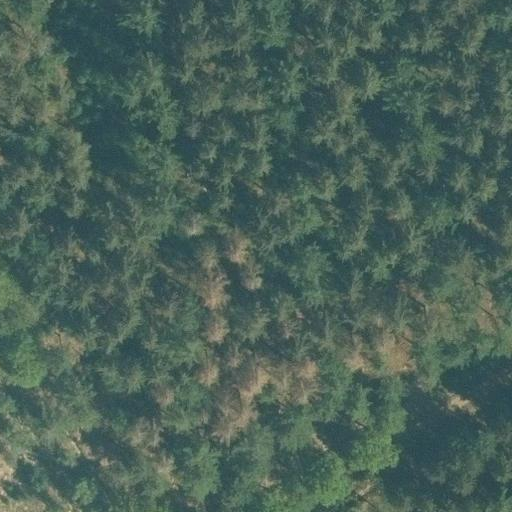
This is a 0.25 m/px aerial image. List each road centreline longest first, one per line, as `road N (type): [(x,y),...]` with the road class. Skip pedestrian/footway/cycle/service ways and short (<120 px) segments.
road 1 (track): [(284,511),(511,371)]
road 2 (track): [(82,511),(0,382)]
